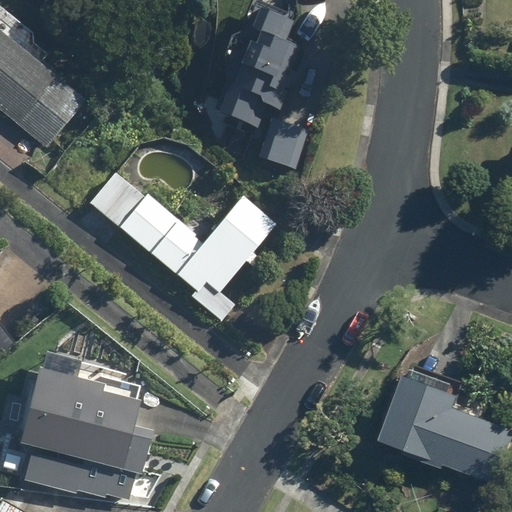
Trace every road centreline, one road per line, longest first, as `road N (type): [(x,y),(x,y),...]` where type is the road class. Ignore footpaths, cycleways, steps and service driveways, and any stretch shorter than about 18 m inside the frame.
road 1 (residential): [(212,511),(386,227)]
road 2 (unknown): [(258,436),(0,227)]
road 3 (residential): [(386,227),(414,0)]
road 4 (residential): [(386,227),(511,278)]
